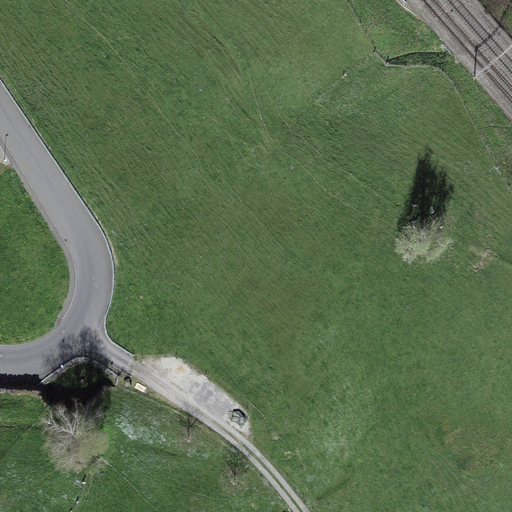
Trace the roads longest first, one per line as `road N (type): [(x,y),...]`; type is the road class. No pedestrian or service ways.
road 1 (residential): [(0,367),(26,365),(75,335),(89,307),(78,229),(27,151)]
road 2 (track): [(120,359),(238,440),(301,511)]
